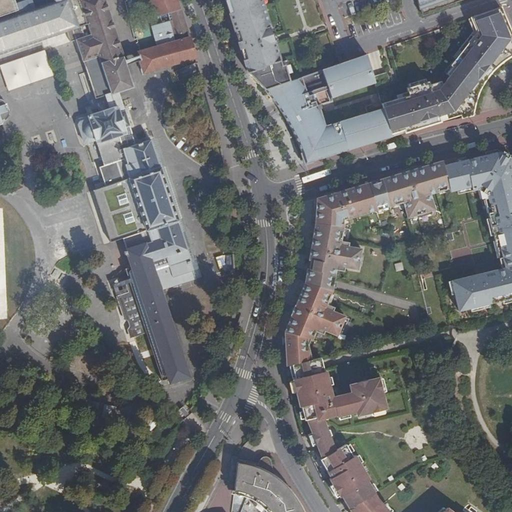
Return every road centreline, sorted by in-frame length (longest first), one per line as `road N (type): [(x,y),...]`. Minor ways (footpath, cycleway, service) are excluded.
road 1 (tertiary): [(511,126),(262,194)]
road 2 (tertiary): [(200,0),(262,194)]
road 3 (tertiary): [(262,194),(266,280),(239,389)]
road 4 (residential): [(239,389),(275,420),(318,511)]
road 5 (tertiary): [(172,511),(239,389)]
